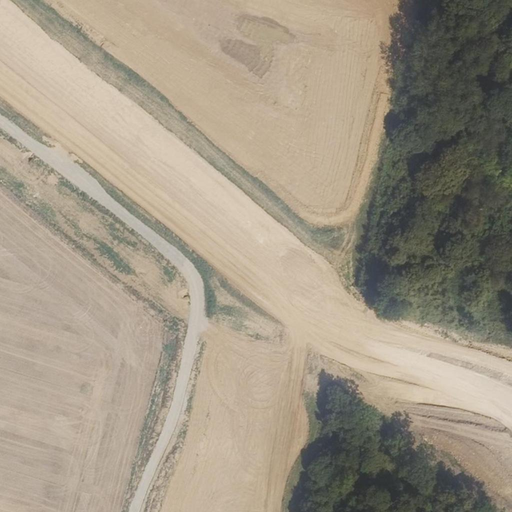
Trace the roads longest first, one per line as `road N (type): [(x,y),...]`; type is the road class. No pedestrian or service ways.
road 1 (track): [(0,91),(215,264),(398,375),(511,469)]
road 2 (track): [(0,6),(329,262),(361,264),(365,247),(356,235),(318,247)]
